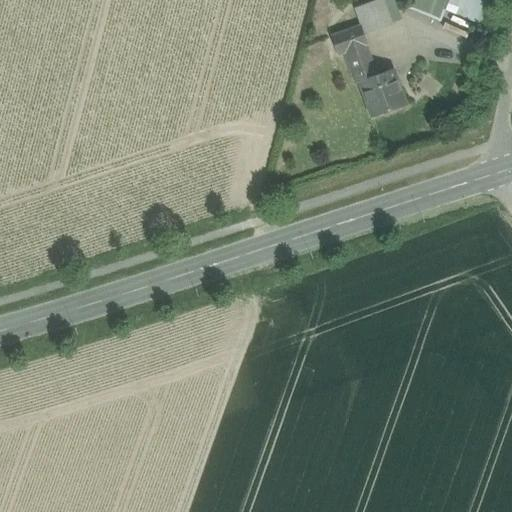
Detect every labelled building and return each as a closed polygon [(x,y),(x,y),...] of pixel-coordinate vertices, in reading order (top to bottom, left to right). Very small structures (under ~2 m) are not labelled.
[(496,9),(475,0),(420,0),(489,28),(496,9)] [(383,1),(355,11),(360,26),(364,37),(393,27),(383,1)] [(360,26),(331,37),(338,57),(345,54),(362,48),(367,46),(364,37),(360,26)] [(362,48),(345,54),(357,88),(361,86),(360,83),(372,78),(362,48)] [(372,78),(360,83),(361,86),(373,117),(403,106),(390,72),(372,78)]
